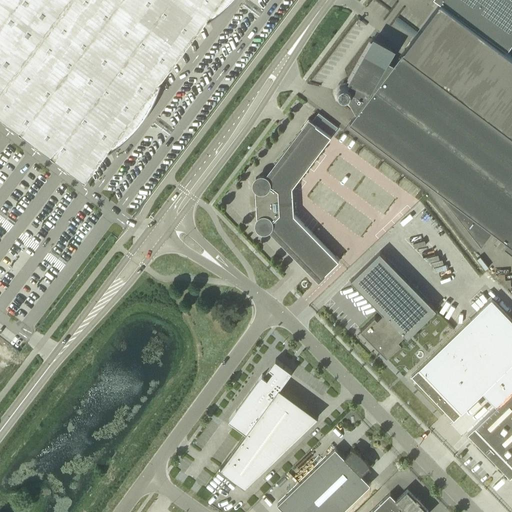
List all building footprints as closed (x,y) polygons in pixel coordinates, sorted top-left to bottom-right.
[(0,0),(0,117),(85,182),(109,150),(109,151),(114,148),(118,145),(122,141),(133,131),(141,122),(148,111),(155,97),(157,92),(159,87),(161,82),(160,82),(207,19),(208,20),(213,17),(217,14),(221,10),(231,0),(0,0)] [(511,0),(439,0),(507,48),(511,41),(511,0)] [(351,81),(349,84),(347,83),(344,83),(341,84),(339,85),(338,87),(337,90),(336,92),(337,95),(338,97),(339,99),(342,100),(344,101),(347,101),(349,100),(356,113),(350,121),(358,127),(446,194),(443,197),(475,238),(485,224),(494,230),(502,237),(510,243),(511,244),(511,56),(441,2),(403,51),(394,63),(388,60),(392,54),(371,42),(349,81),(351,81)] [(257,208),(258,221),(258,222),(258,224),(258,225),(259,225),(259,226),(260,227),(261,228),(262,228),(263,228),(264,229),(265,229),(266,229),(267,228),(268,228),(269,227),(270,226),(271,225),(313,268),(311,271),(319,279),(326,272),(338,260),(293,214),(292,186),(331,135),(316,124),(308,118),(301,127),(304,130),(267,178),(266,177),(265,176),(264,176),(263,175),(262,175),(261,175),(260,175),(259,176),(258,176),(257,177),(257,178),(256,178),(256,179),(255,180),(255,181),(255,182),(255,183),(256,197),(259,197),(260,208),(257,208)] [(45,246),(50,239),(39,233),(35,241),(45,246)] [(351,279),(383,312),(378,318),(375,315),(361,329),(387,356),(402,342),(399,339),(404,334),(407,337),(436,309),(380,251),(351,279)] [(419,367),(412,374),(454,418),(511,362),(511,318),(491,298),(419,367)] [(220,467),(245,486),(319,416),(280,387),(292,370),(276,358),(264,375),(262,374),(229,419),(246,432),(220,467)] [(511,390),(475,425),(468,432),(511,476),(511,474),(511,362),(503,370),(511,379),(511,390)] [(353,448),(345,456),(336,447),(329,454),(277,503),(286,511),(340,511),(364,490),(371,483),(362,474),(370,465),(369,463),(368,461),(367,459),(365,457),(363,455),(362,453),(360,452),(358,450),(356,449),(353,448)] [(427,511),(428,511),(421,503),(421,501),(418,497),(415,497),(408,489),(397,499),(390,492),(369,511),(427,511)]
